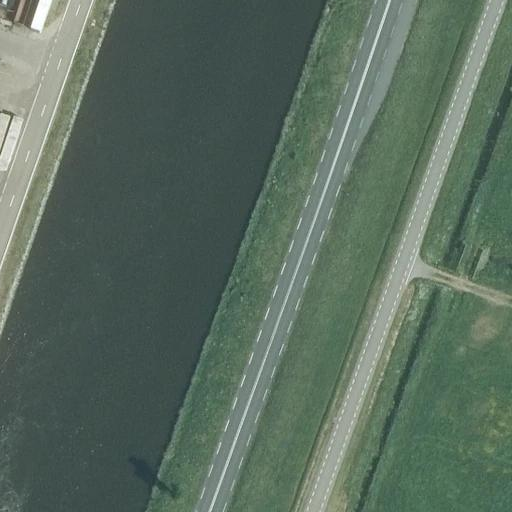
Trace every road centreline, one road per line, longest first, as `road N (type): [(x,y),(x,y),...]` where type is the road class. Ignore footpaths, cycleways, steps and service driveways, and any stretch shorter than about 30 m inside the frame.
road 1 (unclassified): [(316,511),(499,0)]
road 2 (primary): [(212,511),(387,0)]
road 3 (unclassified): [(0,240),(82,0)]
